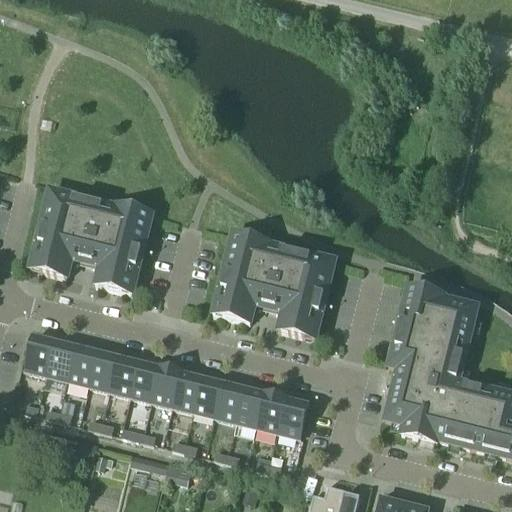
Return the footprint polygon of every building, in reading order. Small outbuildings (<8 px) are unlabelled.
[(115,211),(61,198),(58,211),(47,208),(30,276),(67,285),(72,266),(100,273),(95,292),(132,301),(150,232),(138,229),(141,216),(116,209),(115,211)] [(244,243),(241,256),(230,253),(213,321),(250,330),(254,311),(283,318),(278,337),(315,347),(332,279),(321,276),(324,265),(269,251),(270,249),(244,243)] [(444,303),(408,294),(388,373),(398,376),(385,427),(404,432),(401,441),(437,450),(438,447),(511,465),(511,401),(459,389),(477,314),(444,306),(444,303)] [(56,349),(34,343),(25,378),(47,383),(56,349)] [(76,354),(56,349),(47,383),(68,389),(76,354)] [(97,359),(76,354),(68,389),(89,394),(97,359)] [(118,364),(97,359),(89,394),(110,399),(118,364)] [(139,370),(118,364),(110,399),(131,404),(139,370)] [(160,375),(139,370),(131,404),(152,410),(160,375)] [(181,380),(160,375),(152,410),(173,415),(181,380)] [(202,385),(181,380),(173,415),(194,420),(202,385)] [(224,391),(202,385),(194,420),(215,425),(224,391)] [(244,396),(224,391),(215,425),(236,430),(244,396)] [(265,401),(244,396),(236,430),(256,436),(265,401)] [(285,406),(265,401),(256,436),(277,441),(285,406)] [(308,412),(285,406),(277,441),(299,446),(308,412)] [(39,415),(28,412),(26,420),(37,423),(39,415)] [(60,420),(48,417),(46,425),(58,428),(60,420)] [(72,423),(60,420),(58,428),(70,431),(72,423)] [(102,431),(90,428),(88,436),(100,438),(102,431)] [(114,433),(102,431),(100,438),(112,441),(114,433)] [(144,441),(132,438),(130,446),(142,449),(144,441)] [(156,444),(144,441),(142,449),(154,452),(156,444)] [(61,449),(51,447),(49,456),(59,458),(61,449)] [(97,451),(80,447),(74,468),(92,473),(97,451)] [(186,451),(174,448),(172,456),(184,459),(186,451)] [(198,454),(186,451),(184,459),(196,462),(198,454)] [(228,462),(216,459),(215,467),(226,470),(228,462)] [(107,463),(97,461),(94,475),(103,477),(107,463)] [(168,469),(132,461),(130,472),(166,481),(168,471),(168,469)] [(240,465),(228,462),(226,470),(238,472),(240,465)] [(269,472),(257,470),(255,477),(267,480),(269,472)] [(166,481),(164,487),(177,490),(186,492),(188,483),(190,476),(168,471),(166,481)] [(281,475),(269,472),(267,480),(279,483),(281,475)] [(313,502),(310,511),(357,511),(360,505),(344,501),(345,497),(327,493),(324,504),(313,502)] [(255,511),(258,500),(246,496),(243,508),(255,511)]
